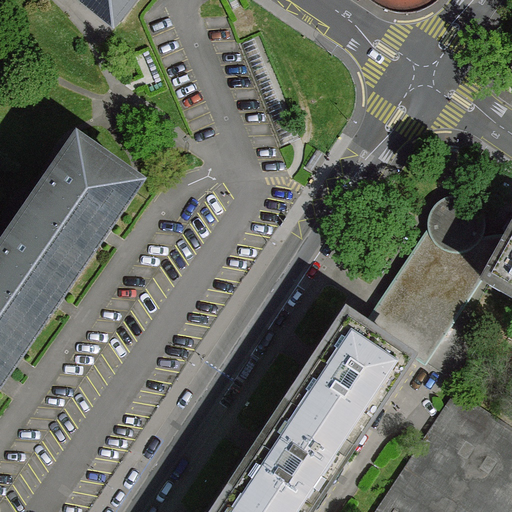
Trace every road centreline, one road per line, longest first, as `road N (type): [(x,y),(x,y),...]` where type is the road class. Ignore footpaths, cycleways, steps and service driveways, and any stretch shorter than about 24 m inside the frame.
road 1 (residential): [(424,76),(332,202),(131,511)]
road 2 (residential): [(314,0),(424,76)]
